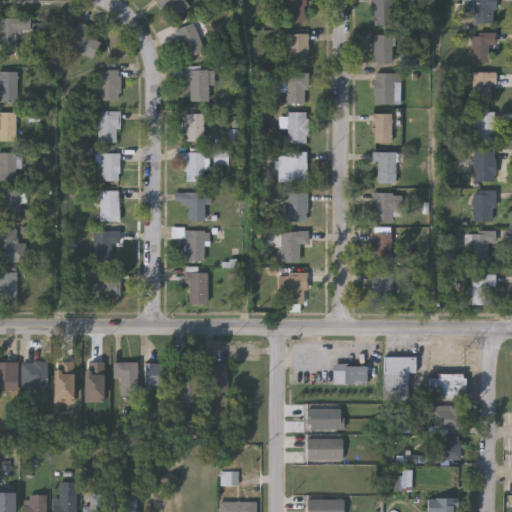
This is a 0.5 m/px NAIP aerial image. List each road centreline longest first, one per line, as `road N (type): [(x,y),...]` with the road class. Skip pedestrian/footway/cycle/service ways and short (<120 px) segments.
road 1 (tertiary): [(511,330),(0,327)]
road 2 (residential): [(158,327),(155,71),(149,38),(116,0)]
road 3 (residential): [(339,328),(340,0)]
road 4 (residential): [(275,511),(277,328)]
road 5 (residential): [(488,511),(489,329)]
